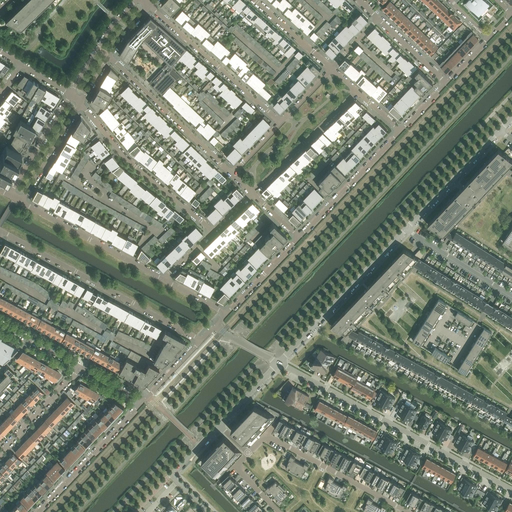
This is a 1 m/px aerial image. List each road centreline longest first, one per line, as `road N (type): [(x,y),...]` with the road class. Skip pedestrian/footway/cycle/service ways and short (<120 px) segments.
road 1 (residential): [(511,490),(278,362)]
road 2 (residential): [(2,231),(200,340)]
road 3 (residential): [(406,511),(265,434),(247,453)]
road 4 (residential): [(213,231),(125,158),(80,103)]
road 5 (residential): [(406,229),(278,362)]
road 6 (residential): [(280,123),(149,6)]
road 7 (residential): [(109,56),(232,174)]
road 8 (residential): [(163,279),(21,202)]
road 9 (residential): [(143,401),(38,511)]
road 10 (residential): [(299,237),(400,131)]
road 11 (residential): [(251,193),(356,91)]
road 12 (residential): [(499,131),(406,229)]
